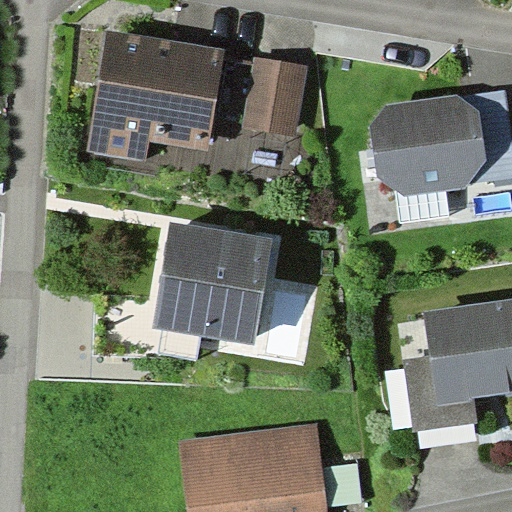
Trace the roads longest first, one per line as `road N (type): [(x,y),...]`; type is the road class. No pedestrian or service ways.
road 1 (residential): [(34,0),(8,511)]
road 2 (residential): [(318,0),(511,34)]
